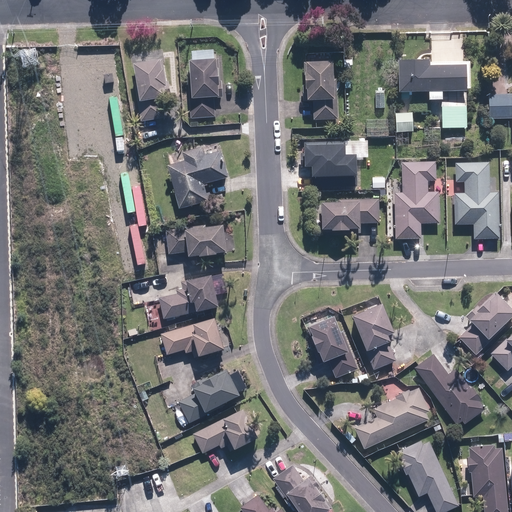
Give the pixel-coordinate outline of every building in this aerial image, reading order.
[(218,116),(216,95),(224,95),(221,57),(194,59),(195,77),(190,78),(193,117),(218,116)] [(168,116),(164,96),(172,95),(166,58),(139,62),(142,80),(137,81),(143,120),(168,116)] [(434,58),(403,59),(403,90),(471,89),(470,63),(434,64),(434,58)] [(341,118),(338,59),(306,61),(308,100),(315,100),(316,119),(341,118)] [(511,92),(490,93),(491,118),(511,117),(511,92)] [(445,127),(469,126),(469,106),(444,106),(445,127)] [(397,113),(398,130),(416,130),(416,112),(397,113)] [(360,186),(359,174),(362,173),(361,152),(350,153),(349,142),(347,143),(347,141),(306,142),(307,152),(302,153),(303,166),(315,166),(316,172),(314,172),(315,187),(360,186)] [(213,200),(208,182),(233,176),(226,149),(208,154),(206,145),(186,151),(188,160),(171,164),(182,208),(213,200)] [(395,193),(396,239),(421,238),(421,223),(439,223),(439,192),(428,192),(428,181),(436,181),(436,161),(402,162),(402,193),(395,193)] [(474,239),(500,238),(498,192),(491,192),(490,162),(456,163),(456,182),(464,182),(465,193),(454,193),(455,224),(474,224),(474,239)] [(388,177),(374,177),(374,196),(387,196),(388,177)] [(345,198),(345,201),(325,201),(326,228),(365,226),(365,222),(382,221),(381,197),(345,198)] [(228,223),(208,226),(208,224),(168,229),(171,253),(192,250),(193,255),(231,249),(228,223)] [(166,318),(224,304),(217,273),(184,281),(186,287),(179,289),(180,293),(161,298),(166,318)] [(477,353),(511,319),(511,301),(504,294),(504,295),(501,291),(471,319),(475,323),(461,336),(477,353)] [(388,302),(357,314),(370,348),(367,349),(375,369),(399,359),(392,340),(396,339),(393,332),(399,329),(388,302)] [(339,314),(309,326),(324,362),(331,359),(338,376),(360,367),(339,314)] [(229,346),(220,316),(163,333),(169,353),(187,348),(188,351),(195,349),(197,356),(229,346)] [(511,336),(511,338),(509,337),(493,352),(511,369),(511,368),(511,336)] [(436,353),(417,367),(459,424),(465,420),(467,423),(488,408),(458,368),(451,373),(436,353)] [(227,401),(245,393),(232,368),(198,385),(201,391),(181,400),(192,422),(229,404),(227,401)] [(357,426),(366,447),(431,418),(428,412),(432,410),(421,387),(376,407),(380,415),(357,426)] [(263,434),(249,406),(195,433),(205,452),(222,443),(224,447),(230,443),(233,449),(263,434)] [(437,511),(444,511),(461,505),(432,440),(425,443),(423,439),(400,450),(420,495),(428,491),(437,511)] [(487,511),(511,511),(504,447),(497,447),(497,443),(471,446),(477,495),(485,494),(487,511)] [(313,474),(306,479),(295,464),(275,478),(299,511),(303,508),(305,511),(327,511),(336,506),(313,474)] [(290,511),(288,511),(284,507),(279,511),(275,506),(272,508),(261,493),(243,506),(247,511),(290,511)]
